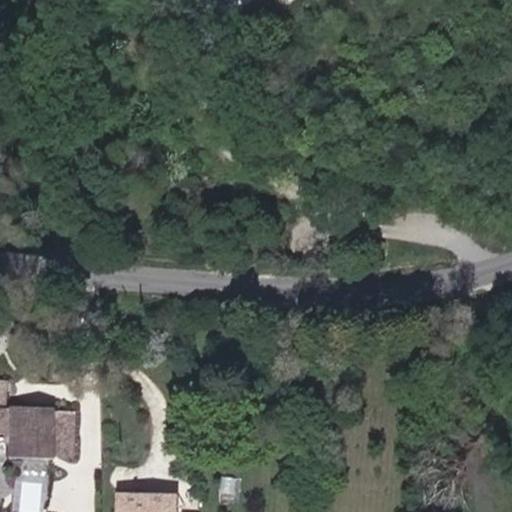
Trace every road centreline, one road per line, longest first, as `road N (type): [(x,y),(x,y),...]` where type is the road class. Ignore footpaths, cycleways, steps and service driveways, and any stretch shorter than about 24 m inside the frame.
road 1 (tertiary): [(511,266),(386,294),(0,265)]
road 2 (unknown): [(85,271),(94,331),(137,447),(130,470),(97,511)]
